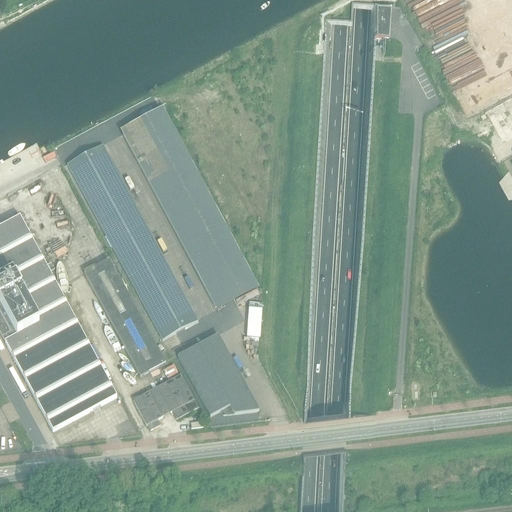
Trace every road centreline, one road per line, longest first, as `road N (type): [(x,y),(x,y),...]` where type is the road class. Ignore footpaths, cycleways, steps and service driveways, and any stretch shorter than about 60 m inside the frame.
road 1 (trunk): [(343,0),(310,511)]
road 2 (trunk): [(331,511),(363,0)]
road 3 (tertiary): [(45,469),(511,412)]
